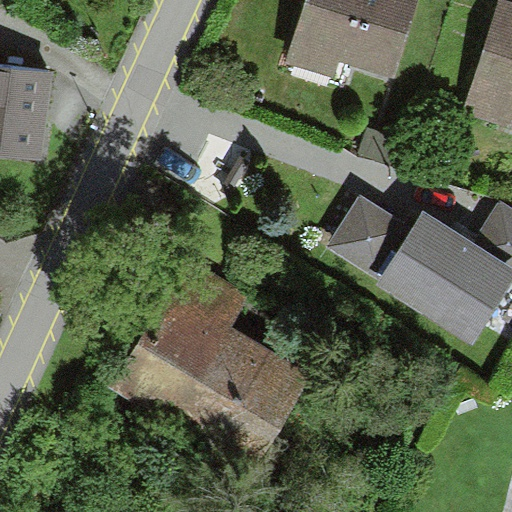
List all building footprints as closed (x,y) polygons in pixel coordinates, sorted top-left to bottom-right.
[(406,0),(313,0),(302,43),(387,67),(406,0)] [(511,15),(502,12),(478,93),(511,103),(511,15)] [(51,62),(0,56),(0,147),(41,152),(51,62)] [(423,221),(384,284),(466,333),(504,270),(423,221)] [(287,376),(174,308),(126,385),(239,454),(287,376)]
